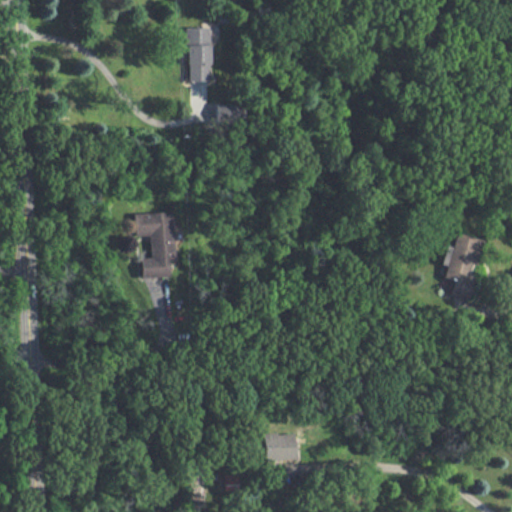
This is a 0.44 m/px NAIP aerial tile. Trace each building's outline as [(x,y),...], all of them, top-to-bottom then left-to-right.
[(185,80),(207,80),(206,26),(184,27),(185,80)] [(212,123),(239,123),(239,103),(213,103),(212,123)] [(138,276),(167,275),(166,258),(172,258),(169,210),(131,212),(132,235),(146,235),(147,256),(137,257),(138,276)] [(467,299),(480,238),(454,232),(451,246),(444,244),(440,264),(444,265),(442,277),(451,279),(448,294),(467,299)] [(292,432),(261,433),(262,458),(293,457),(292,432)]
